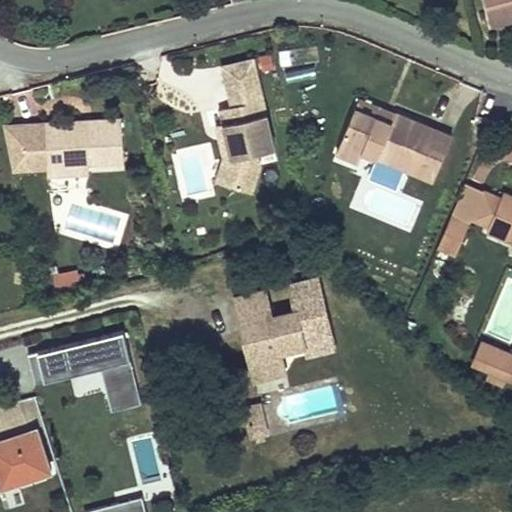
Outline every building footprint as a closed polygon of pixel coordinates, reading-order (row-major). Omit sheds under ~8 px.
[(511,0),(488,0),(494,21),(511,16),(511,0)] [(255,76),(252,62),(222,69),(225,83),(255,76)] [(272,151),(255,76),(225,83),(231,109),(219,112),(223,127),(230,161),(222,187),(250,195),(257,168),(254,154),(272,151)] [(396,113),(359,98),(355,107),(393,122),(396,113)] [(393,122),(355,107),(338,149),(361,159),(366,149),(436,180),(455,136),(397,111),(396,113),(393,122)] [(311,133),(307,114),(293,118),(297,137),(311,133)] [(50,178),(70,176),(69,166),(91,165),(127,162),(124,120),(94,122),(94,125),(84,126),(84,123),(46,125),(50,178)] [(230,161),(223,127),(215,128),(222,161),(215,185),(222,187),(230,161)] [(91,165),(69,166),(70,176),(91,175),(91,165)] [(511,189),(506,187),(503,194),(488,187),(478,213),(493,220),(489,227),(511,236),(511,189)] [(461,252),(474,221),(457,215),(444,244),(461,252)] [(77,271),(53,276),(56,293),(81,288),(77,271)] [(307,347),(336,340),(320,277),(292,285),(298,311),(274,316),(268,290),(236,298),(243,324),(251,322),(253,331),(245,333),(251,357),(266,353),(269,368),(285,364),(282,353),(307,347)] [(251,322),(243,324),(245,333),(253,331),(251,322)] [(140,385),(126,331),(31,355),(38,383),(103,367),(109,392),(140,385)] [(336,340),(307,347),(310,356),(338,349),(336,340)] [(511,354),(484,343),(475,364),(511,379),(511,354)] [(257,381),(287,373),(285,364),(269,368),(266,353),(251,357),(257,381)] [(145,404),(140,385),(109,392),(115,412),(145,404)] [(262,402),(244,406),(252,438),(270,434),(262,402)] [(167,423),(169,437),(183,434),(180,420),(167,423)] [(38,426),(0,438),(0,479),(2,486),(52,470),(38,426)] [(119,511),(116,499),(106,502),(99,481),(86,485),(93,511),(119,511)]
